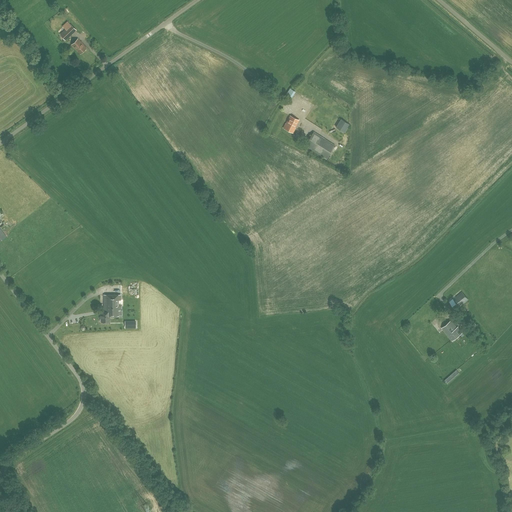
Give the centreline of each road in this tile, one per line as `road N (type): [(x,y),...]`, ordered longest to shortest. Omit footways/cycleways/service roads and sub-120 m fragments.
road 1 (unclassified): [(0,475),(76,415),(83,398),(81,383),(0,272)]
road 2 (unclassified): [(0,143),(196,0)]
